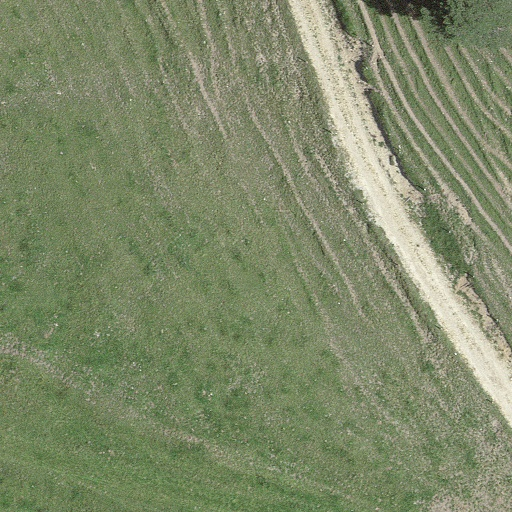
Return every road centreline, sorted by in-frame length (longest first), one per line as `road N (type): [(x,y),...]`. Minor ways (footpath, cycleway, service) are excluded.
road 1 (track): [(307,0),(342,110),(434,289),(511,396)]
road 2 (track): [(0,456),(89,468),(250,511)]
